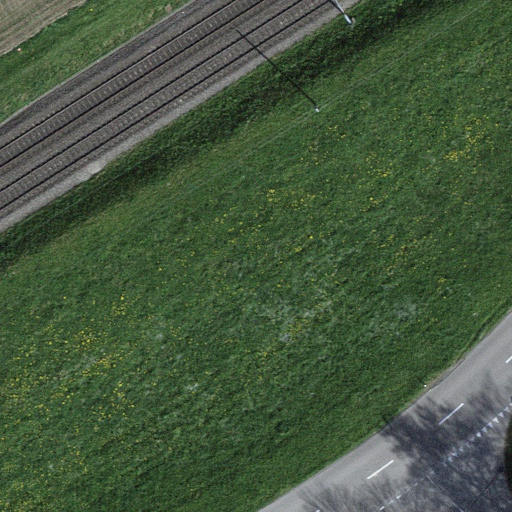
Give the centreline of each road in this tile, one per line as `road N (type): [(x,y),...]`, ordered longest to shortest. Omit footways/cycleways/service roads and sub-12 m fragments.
road 1 (tertiary): [(511,346),(412,442)]
road 2 (track): [(103,0),(0,68)]
road 3 (tertiary): [(312,511),(412,442)]
